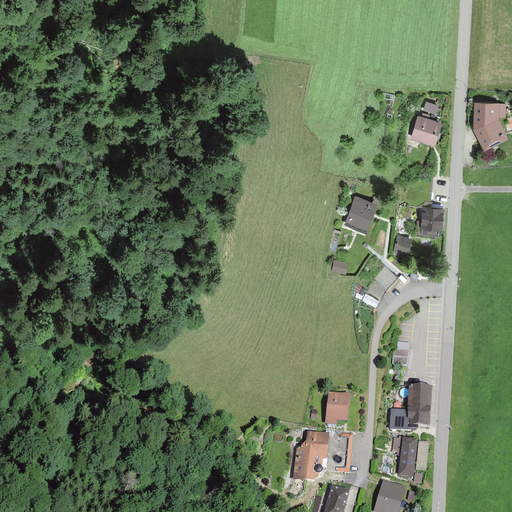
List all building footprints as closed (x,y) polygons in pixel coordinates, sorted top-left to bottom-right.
[(425,106),(440,108),(441,98),(426,97),(425,106)] [(491,138),(502,133),(493,115),(495,115),(495,104),(475,103),(474,117),(477,123),(473,125),(484,146),(493,142),(491,138)] [(411,136),(431,143),(437,122),(426,119),(428,115),(421,113),(420,117),(417,116),(411,136)] [(346,221),(362,228),(371,204),(355,198),(346,221)] [(418,233),(433,235),(434,228),(440,228),(442,208),(422,206),(421,221),(419,221),(418,233)] [(392,250),(404,253),(408,239),(402,236),(396,235),(392,250)] [(348,267),(349,256),(336,255),(335,266),(348,267)] [(383,265),(372,279),(371,279),(385,290),(396,277),(383,265)] [(385,290),(371,279),(359,301),(375,308),(385,290)] [(390,364),(405,366),(407,351),(397,349),(393,349),(390,364)] [(389,429),(409,431),(414,431),(415,429),(416,426),(427,427),(428,405),(427,405),(428,388),(409,387),(407,412),(390,411),(389,429)] [(335,419),(343,420),(345,399),(329,397),(326,423),(326,426),(334,427),(335,419)] [(294,478),(304,480),(312,481),(316,475),(317,475),(318,475),(319,475),(319,474),(320,474),(320,473),(321,472),(321,471),(320,471),(320,470),(320,469),(320,470),(344,472),(348,434),(340,433),(324,432),(324,438),(308,436),(307,443),(306,443),(298,450),(294,478)] [(398,475),(410,476),(414,442),(402,441),(398,475)] [(375,511),(379,511),(394,511),(401,491),(392,489),(393,486),(383,483),(383,486),(382,486),(375,511)] [(341,511),(347,492),(331,488),(323,511),(341,511)]
